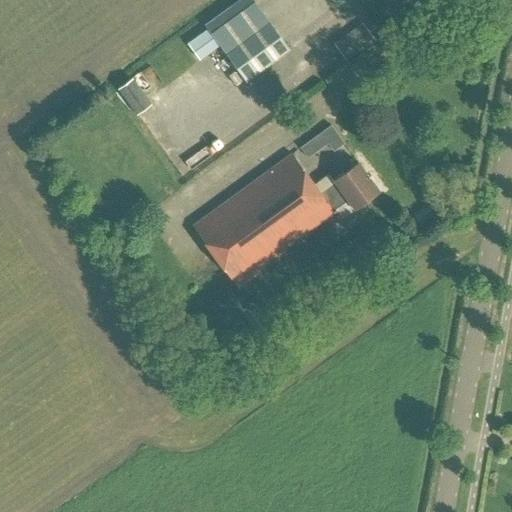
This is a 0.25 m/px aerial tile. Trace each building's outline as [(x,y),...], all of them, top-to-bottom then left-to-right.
[(227,55),(246,82),(290,50),(253,0),(239,0),(216,17),(224,28),(215,35),(228,54),(227,55)] [(382,0),(392,13),(406,2),(404,0),(382,0)] [(376,43),(364,26),(336,46),(348,63),(376,43)] [(213,38),(194,52),(200,60),(219,46),(213,38)] [(148,103),(130,78),(116,88),(134,113),(148,103)] [(193,225),(239,289),(261,273),(259,269),(345,199),(353,211),(381,190),(357,162),(331,181),(335,186),(323,195),(291,154),(193,225)]
